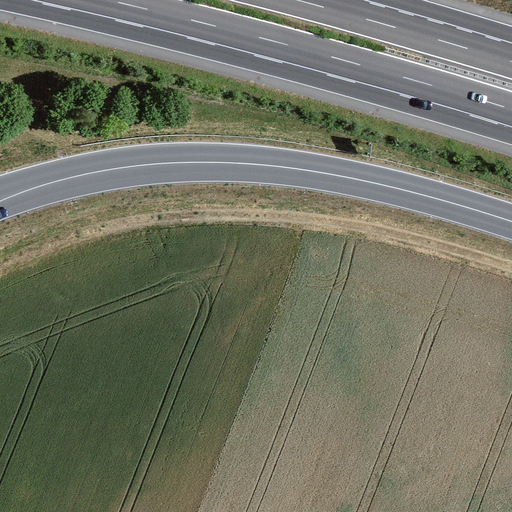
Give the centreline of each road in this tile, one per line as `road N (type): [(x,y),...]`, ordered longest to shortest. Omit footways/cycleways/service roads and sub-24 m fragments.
road 1 (track): [(511,267),(360,226),(221,213),(110,225),(0,265)]
road 2 (secondary): [(0,201),(100,171),(232,163),(371,182),(511,221)]
road 3 (motorway): [(107,0),(511,109)]
road 4 (motorway): [(511,61),(297,0)]
